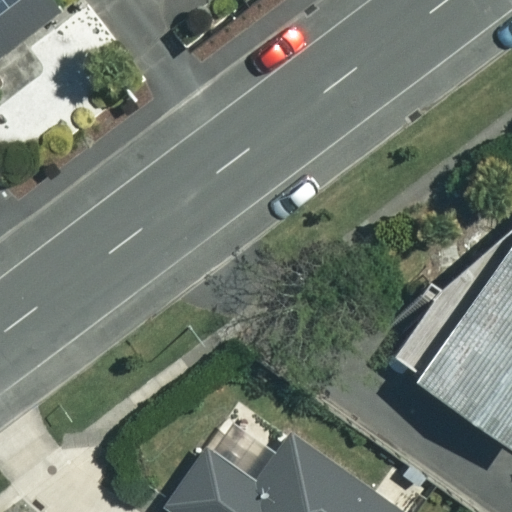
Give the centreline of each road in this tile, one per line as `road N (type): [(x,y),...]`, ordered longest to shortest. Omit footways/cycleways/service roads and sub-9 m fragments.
road 1 (residential): [(443,0),(0,334)]
road 2 (residential): [(0,417),(92,511)]
